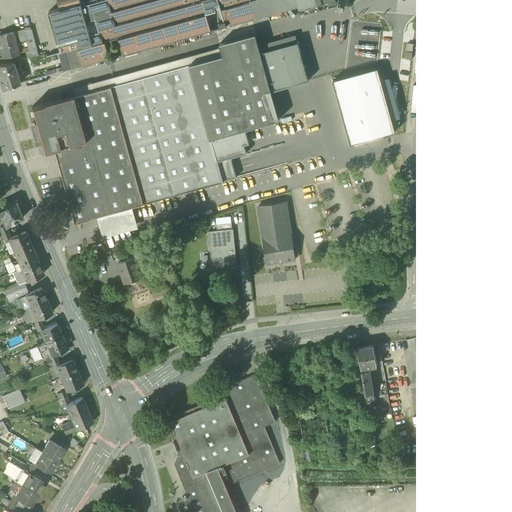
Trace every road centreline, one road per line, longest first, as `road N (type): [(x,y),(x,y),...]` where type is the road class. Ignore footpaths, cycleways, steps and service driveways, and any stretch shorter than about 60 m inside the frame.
road 1 (tertiary): [(0,118),(23,189),(125,417)]
road 2 (tertiary): [(125,417),(161,376),(239,341),(418,316)]
road 3 (residential): [(430,41),(419,139),(418,316)]
